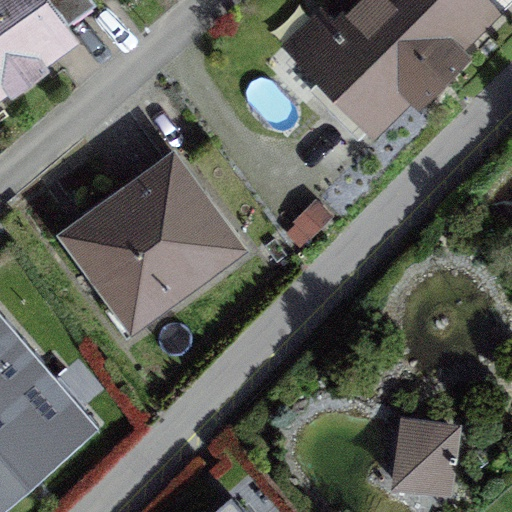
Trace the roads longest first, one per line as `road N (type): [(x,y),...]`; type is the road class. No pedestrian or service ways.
road 1 (residential): [(511,92),(99,511)]
road 2 (residential): [(0,195),(225,0)]
